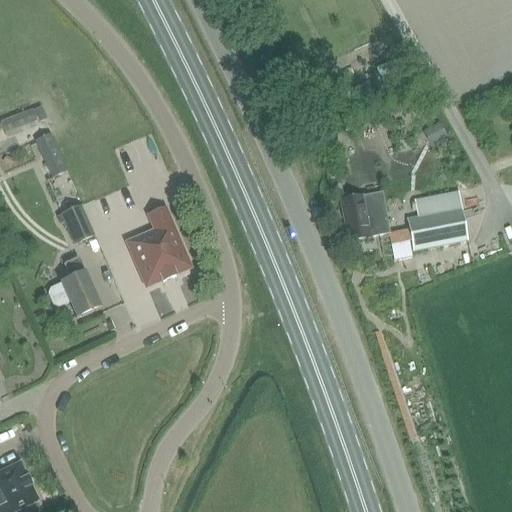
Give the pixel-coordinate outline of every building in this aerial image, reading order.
[(360,99),(358,96),(355,89),(343,94),(345,101),(348,105),(360,99)] [(32,111),(0,123),(0,124),(6,141),(39,128),(32,111)] [(438,124),(428,130),(436,143),(446,138),(446,137),(439,124),(438,124)] [(52,178),(68,172),(53,136),(37,142),(52,178)] [(466,243),(457,193),(414,201),(418,219),(405,222),(411,254),(466,243)] [(348,243),(387,236),(380,195),(341,203),(348,243)] [(60,216),(74,247),(95,238),(81,207),(60,216)] [(155,233),(127,245),(146,289),(162,282),(164,288),(165,288),(164,284),(174,279),(176,283),(177,282),(175,277),(190,270),(165,211),(149,218),(155,233)] [(58,308),(70,304),(76,320),(99,311),(78,260),(65,265),(71,281),(62,285),(51,289),(49,295),(53,306),(58,308)] [(0,511),(15,511),(37,502),(19,465),(0,474),(0,511)]
